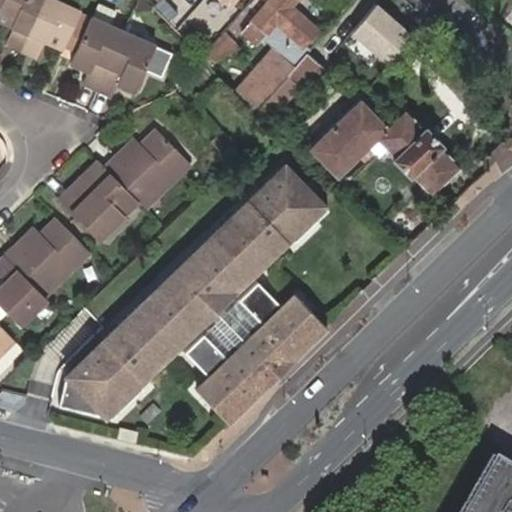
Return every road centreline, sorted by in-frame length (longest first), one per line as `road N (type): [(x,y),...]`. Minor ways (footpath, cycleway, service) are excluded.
road 1 (secondary): [(511,203),(193,510)]
road 2 (unknown): [(32,444),(59,356),(265,159)]
road 3 (secondary): [(341,443),(375,372),(511,237)]
road 4 (secondary): [(341,443),(511,277)]
road 5 (residential): [(193,510),(146,475),(0,436)]
